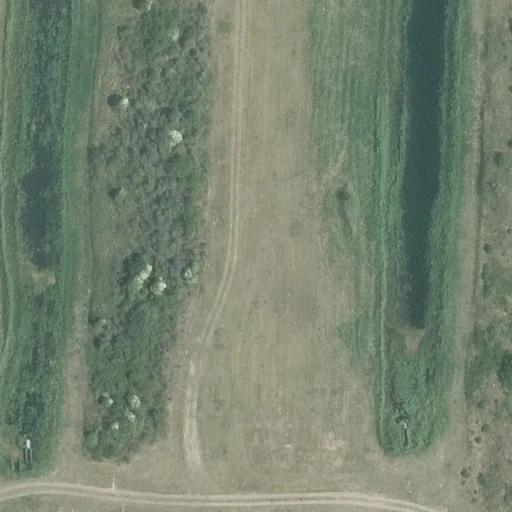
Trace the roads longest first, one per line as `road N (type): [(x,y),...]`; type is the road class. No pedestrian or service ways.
road 1 (track): [(237,511),(204,472),(192,409),(231,258),(242,0)]
road 2 (track): [(0,503),(427,511)]
